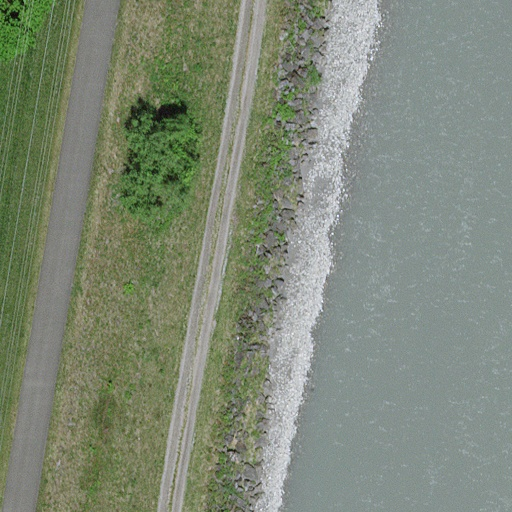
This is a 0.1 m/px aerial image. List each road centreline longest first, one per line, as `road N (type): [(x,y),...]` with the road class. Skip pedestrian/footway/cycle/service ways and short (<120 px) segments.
road 1 (track): [(103,0),(17,511)]
road 2 (track): [(252,0),(167,511)]
